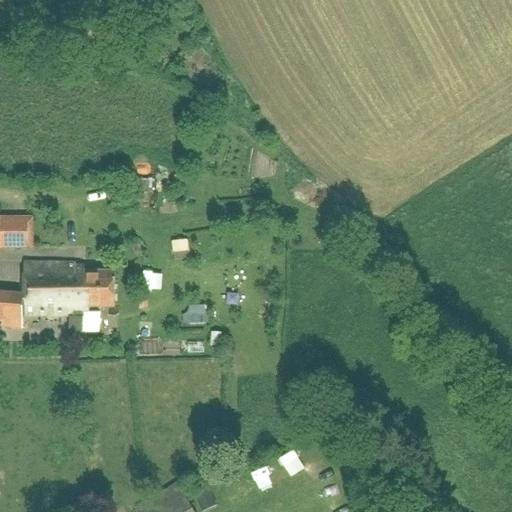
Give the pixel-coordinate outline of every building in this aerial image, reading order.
[(136,179),(135,193),(153,194),(153,180),(136,179)] [(206,204),(206,189),(187,189),(187,204),(206,204)] [(0,218),(0,247),(33,249),(34,219),(0,218)] [(23,315),(63,316),(70,316),(70,332),(83,332),(84,313),(89,313),(89,307),(114,307),(114,272),(84,271),(84,267),(77,267),(77,264),(24,263),(24,294),(0,292),(0,327),(21,329),(23,315)] [(211,347),(221,347),(222,333),(211,333),(211,347)] [(237,377),(246,377),(244,354),(235,355),(237,377)] [(275,456),(281,471),(301,462),(294,448),(275,456)] [(144,507),(146,511),(194,511),(186,490),(144,507)]
